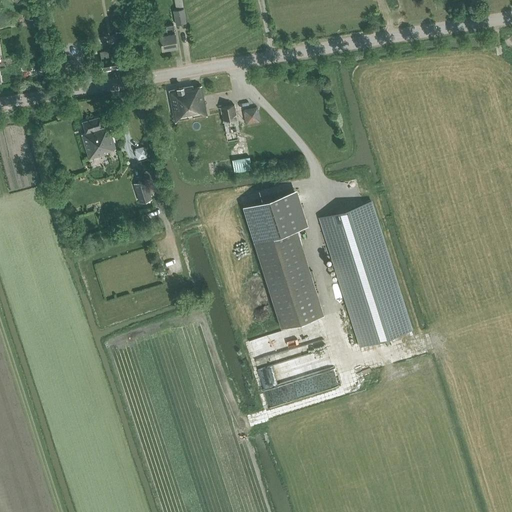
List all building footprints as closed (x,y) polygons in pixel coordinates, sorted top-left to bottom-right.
[(182,0),(174,0),(176,8),(184,7),(182,0)] [(177,24),(187,23),(184,9),(174,11),(177,24)] [(163,49),(178,47),(175,32),(175,33),(174,25),(167,26),(168,34),(160,35),(163,49)] [(120,44),(128,43),(125,30),(117,32),(120,44)] [(104,70),(124,66),(120,47),(100,51),(104,70)] [(193,85),(169,89),(176,123),(207,117),(201,85),(193,87),(193,85)] [(236,130),(240,130),(235,105),(221,107),(228,142),(238,140),(236,130)] [(108,153),(107,151),(116,148),(109,126),(105,127),(102,116),(83,122),(86,132),(82,134),(90,159),(108,153)] [(131,151),(135,164),(145,161),(142,149),(131,151)] [(235,172),(252,169),(250,157),(209,164),(211,175),(234,171),(235,172)] [(152,199),(146,180),(134,183),(140,202),(152,199)] [(412,330),(371,201),(321,216),(362,346),(412,330)]
